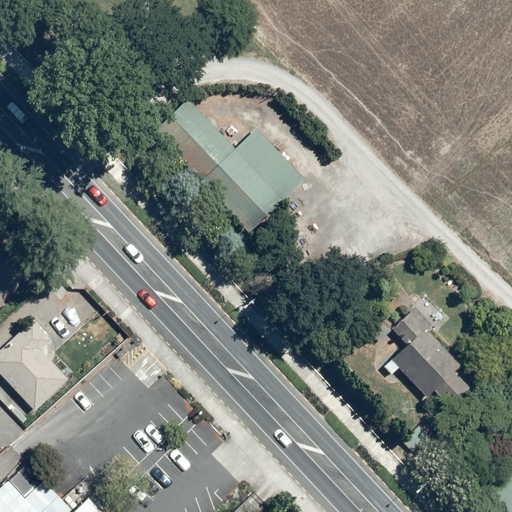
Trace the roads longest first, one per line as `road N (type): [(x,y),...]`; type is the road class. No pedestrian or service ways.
road 1 (secondary): [(0,90),(392,511)]
road 2 (secondary): [(347,511),(0,141)]
